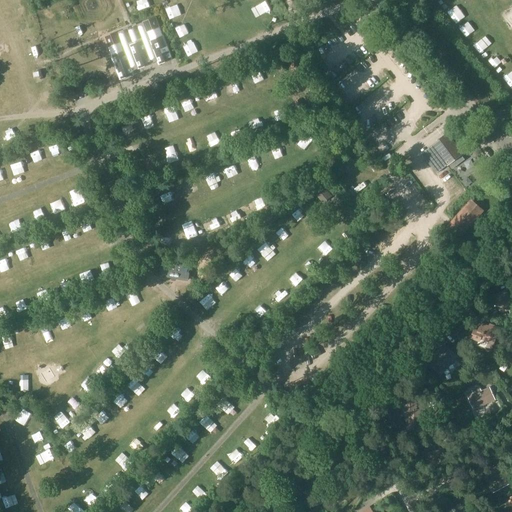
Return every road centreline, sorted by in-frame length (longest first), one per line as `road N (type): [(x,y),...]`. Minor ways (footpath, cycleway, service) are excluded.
road 1 (unknown): [(475,130),(400,26),(345,6),(81,110),(142,266),(271,385),(302,352)]
road 2 (track): [(511,253),(361,407),(349,386),(229,511)]
road 3 (track): [(361,407),(406,503),(511,398)]
road 4 (unclassified): [(511,216),(349,386)]
road 5 (unknown): [(271,385),(265,406),(155,511)]
road 6 (unknown): [(406,243),(407,266),(334,343),(320,354),(302,352)]
road 7 (unknown): [(302,352),(310,326),(381,253),(406,243)]
